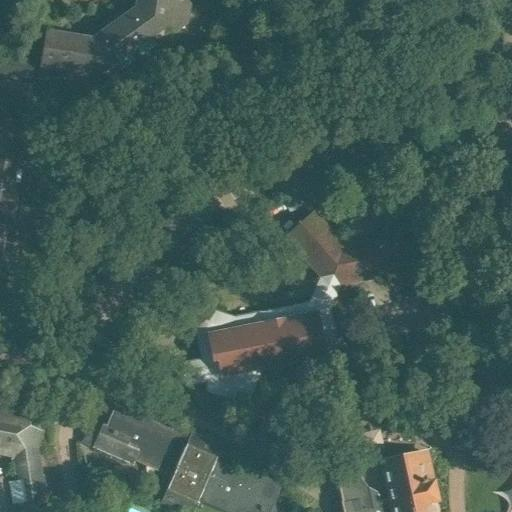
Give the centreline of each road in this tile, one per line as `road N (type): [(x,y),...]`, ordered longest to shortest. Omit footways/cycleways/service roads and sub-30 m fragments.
road 1 (residential): [(69,373),(112,298),(142,265),(178,229),(261,180),(300,162),(386,144),(508,139)]
road 2 (residential): [(456,511),(458,453),(490,314),(508,139)]
road 3 (residential): [(77,511),(66,440),(69,373)]
